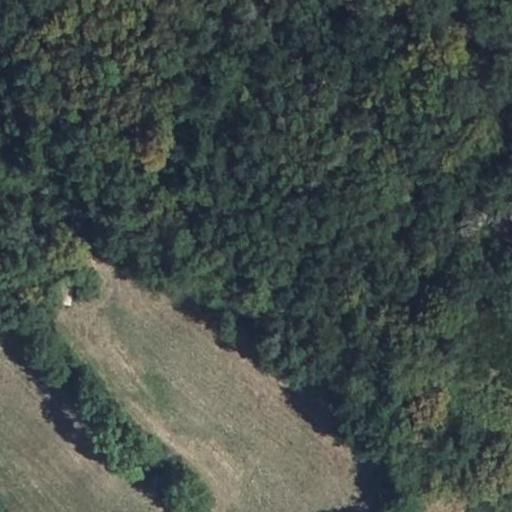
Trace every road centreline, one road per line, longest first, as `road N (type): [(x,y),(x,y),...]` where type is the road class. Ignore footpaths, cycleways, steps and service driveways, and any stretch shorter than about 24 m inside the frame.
road 1 (track): [(511,436),(455,414),(328,333),(0,186)]
road 2 (track): [(434,0),(511,103)]
